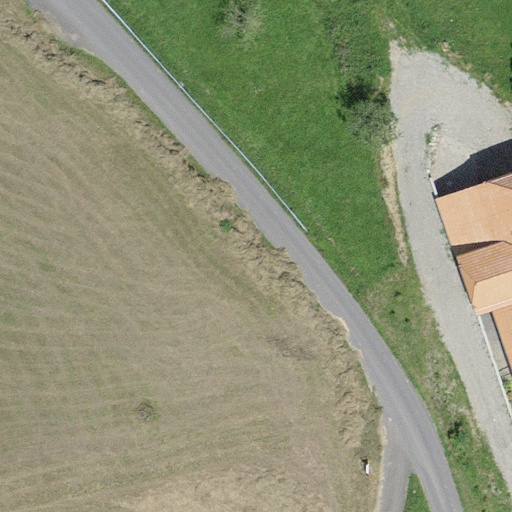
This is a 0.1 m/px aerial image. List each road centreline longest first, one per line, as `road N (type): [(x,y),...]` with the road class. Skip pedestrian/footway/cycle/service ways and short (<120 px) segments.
road 1 (unclassified): [(446,511),(406,404),(356,323),(71,0)]
road 2 (unknown): [(511,352),(490,223)]
